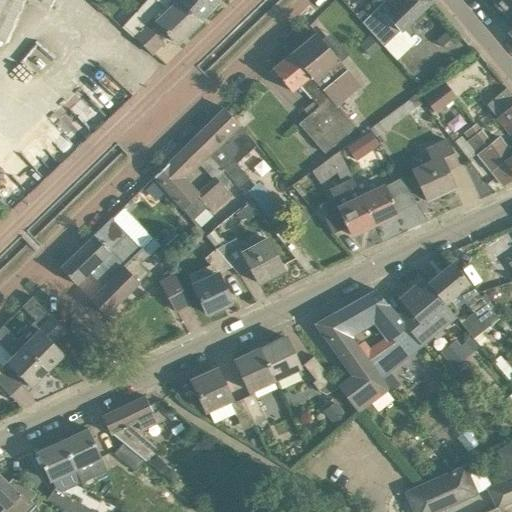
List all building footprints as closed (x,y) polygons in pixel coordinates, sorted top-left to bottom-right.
[(0,0),(0,42),(3,44),(21,0),(33,0),(49,6),(51,0),(0,0)] [(201,20),(179,0),(146,0),(121,28),(151,55),(163,44),(145,25),(161,8),(166,13),(156,22),(176,44),(201,20)] [(218,0),(179,0),(201,20),(218,0)] [(430,1),(428,0),(384,0),(385,0),(385,1),(369,16),(361,23),(383,47),(430,1)] [(511,0),(495,0),(511,18),(511,17),(511,0)] [(354,15),(361,23),(369,16),(362,8),(354,15)] [(452,38),(446,32),(436,41),(442,48),(452,38)] [(359,85),(315,34),(292,53),(336,105),(359,85)] [(380,48),(369,35),(358,44),(370,57),(380,48)] [(336,105),(292,53),(271,70),(293,93),(301,86),(314,101),(303,110),(309,117),(299,125),(323,153),(355,126),(336,105)] [(436,114),(457,97),(444,82),(423,99),(436,114)] [(511,95),(507,89),(486,106),(496,118),(495,119),(509,136),(511,133),(511,95)] [(375,138),(421,103),(415,95),(369,130),(375,138)] [(194,138),(234,184),(237,188),(248,178),(235,164),(255,146),(224,109),(194,138)] [(504,186),(511,181),(511,155),(511,156),(498,137),(491,143),(481,130),(476,124),(463,134),(469,140),(467,142),(504,186)] [(234,184),(194,138),(180,152),(194,167),(198,163),(217,183),(201,197),(184,177),(183,178),(169,163),(154,177),(183,211),(192,221),(206,208),(211,213),(215,209),(217,210),(231,197),(226,191),(234,184)] [(366,154),(356,139),(346,146),(355,161),(366,154)] [(454,188),(446,172),(458,167),(446,141),(426,150),(431,162),(412,171),(426,201),(454,188)] [(350,236),(373,225),(360,196),(356,187),(357,187),(349,169),(347,170),(339,152),(328,159),(340,184),(322,193),(325,200),(317,203),(332,234),(346,228),(350,236)] [(397,214),(384,185),(360,196),(373,225),(397,214)] [(257,213),(249,203),(238,212),(246,221),(257,213)] [(116,216),(143,244),(153,235),(126,207),(116,216)] [(310,217),(303,208),(290,218),(297,226),(310,217)] [(142,251),(130,238),(120,228),(109,239),(101,230),(94,236),(94,235),(60,268),(76,285),(88,273),(103,287),(122,267),(142,251)] [(258,284),(283,271),(268,238),(242,252),(236,237),(215,248),(214,248),(231,268),(236,274),(249,267),(258,284)] [(206,315),(231,303),(218,274),(231,268),(214,248),(204,258),(211,266),(189,277),(196,290),(193,291),(197,297),(206,315)] [(104,315),(148,273),(140,265),(149,256),(143,249),(142,251),(122,267),(103,287),(90,301),(104,315)] [(498,319),(452,263),(427,284),(443,304),(456,294),(463,303),(464,302),(473,313),(460,323),(471,336),(471,337),(480,347),(481,348),(487,343),(480,334),(498,319)] [(189,304),(174,276),(173,277),(169,269),(159,278),(161,283),(160,284),(175,312),(189,304)] [(422,347),(455,319),(443,304),(427,284),(423,279),(407,292),(409,294),(400,302),(406,309),(397,317),(422,347)] [(422,347),(397,317),(375,290),(336,312),(348,332),(352,338),(372,325),(384,339),(369,349),(363,341),(358,345),(383,378),(420,349),(422,347)] [(47,371),(63,355),(51,342),(63,330),(31,297),(21,307),(35,321),(16,339),(47,371)] [(383,378),(358,345),(352,338),(348,332),(336,312),(316,324),(356,377),(338,389),(357,412),(387,390),(379,381),(383,378)] [(31,388),(47,371),(16,339),(3,326),(0,328),(0,346),(6,341),(16,353),(6,362),(8,365),(0,372),(0,386),(9,397),(25,382),(31,388)] [(275,380),(299,369),(285,338),(261,349),(275,380)] [(469,355),(461,345),(446,358),(454,367),(469,355)] [(249,392),(275,380),(261,349),(235,361),(249,392)] [(331,380),(313,357),(303,365),(321,388),(331,380)] [(205,412),(230,400),(217,369),(191,381),(205,412)] [(390,372),(382,379),(390,389),(398,382),(390,372)] [(338,388),(331,380),(321,388),(326,395),(338,388)] [(266,420),(254,394),(242,400),(254,426),(266,420)] [(158,452),(138,434),(161,421),(156,412),(152,414),(144,396),(101,417),(109,433),(121,446),(143,462),(144,461),(158,452)] [(254,426),(242,400),(230,405),(242,431),(254,426)] [(346,415),(335,402),(323,412),(335,425),(346,415)] [(107,471),(101,459),(87,429),(61,441),(82,483),(107,471)] [(61,493),(82,483),(61,441),(36,453),(50,482),(51,481),(54,488),(47,500),(68,511),(94,511),(71,500),(61,493)] [(511,500),(511,445),(498,451),(511,477),(486,489),(496,508),(511,500)] [(135,473),(137,471),(143,462),(121,446),(113,454),(135,473)] [(157,456),(147,463),(156,469),(166,476),(172,471),(157,456)] [(147,463),(144,461),(143,462),(137,471),(149,479),(156,469),(147,463)] [(440,477),(452,472),(443,461),(434,469),(440,477)] [(413,511),(436,511),(476,494),(464,466),(452,472),(440,477),(405,493),(413,511)] [(0,476),(0,504),(4,509),(0,511),(28,511),(35,506),(30,501),(36,494),(12,479),(7,484),(0,476)] [(192,496),(165,477),(160,484),(187,504),(192,496)]
